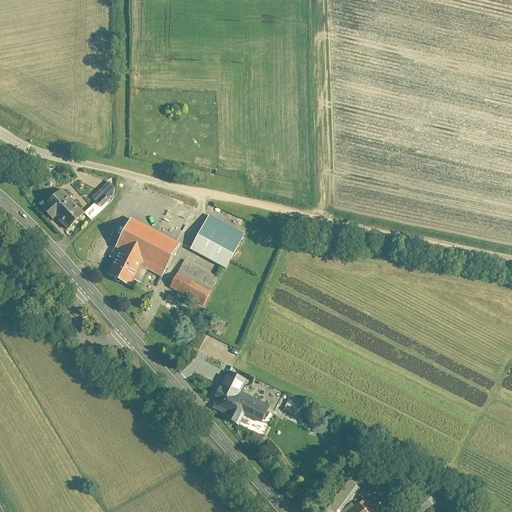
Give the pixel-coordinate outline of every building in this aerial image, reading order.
[(72,227),(87,214),(65,189),(45,206),(56,219),(61,215),(72,227)] [(184,246),(137,219),(135,218),(119,248),(123,251),(111,273),(134,286),(147,263),(168,275),(184,246)] [(195,250),(228,268),(243,241),(209,223),(195,250)] [(205,308),(222,280),(189,260),(172,288),(205,308)] [(232,370),(209,409),(242,427),(250,413),(267,423),(274,409),(244,392),(250,380),(232,370)] [(309,404),(293,396),(286,411),(301,419),(309,404)] [(376,511),(366,499),(351,511),(376,511)]
